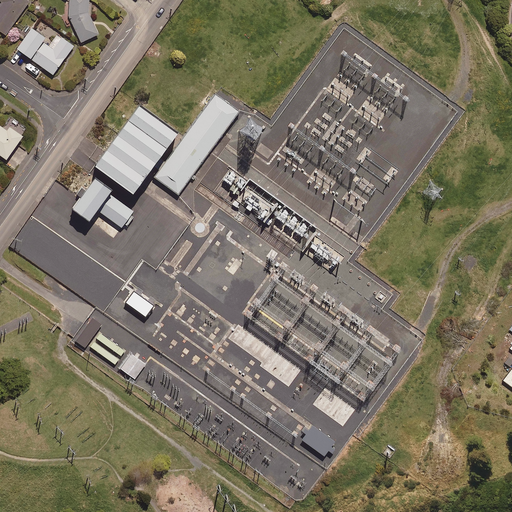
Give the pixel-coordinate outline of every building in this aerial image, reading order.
[(28,0),(27,0),(1,0),(2,0),(0,2),(0,29),(5,33),(28,0)] [(69,0),(67,11),(80,41),(97,33),(88,10),(88,0),(69,0)] [(53,48),(41,40),(45,35),(31,26),(17,47),(53,73),(73,44),(62,36),(53,48)] [(241,115),(214,96),(158,175),(185,194),(241,115)] [(169,132),(130,104),(87,164),(126,192),(169,132)] [(0,153),(6,157),(22,133),(9,124),(6,128),(0,124),(0,153)] [(112,188),(95,176),(69,211),(86,223),(112,188)] [(69,189),(60,201),(65,205),(74,193),(69,189)] [(120,228),(108,219),(104,224),(116,233),(120,228)] [(153,303),(133,289),(126,300),(145,314),(153,303)] [(87,343),(115,363),(118,358),(96,341),(98,339),(120,354),(124,350),(119,346),(122,341),(113,334),(110,339),(96,329),(101,323),(90,316),(74,339),(84,346),(87,343)] [(147,361),(137,353),(135,356),(131,353),(121,368),(134,378),(147,361)] [(511,367),(503,380),(511,385),(511,367)] [(327,450),(330,452),(335,446),(331,444),(334,440),(311,424),(301,438),(324,454),(327,450)] [(440,450),(431,444),(423,455),(432,461),(440,450)]
